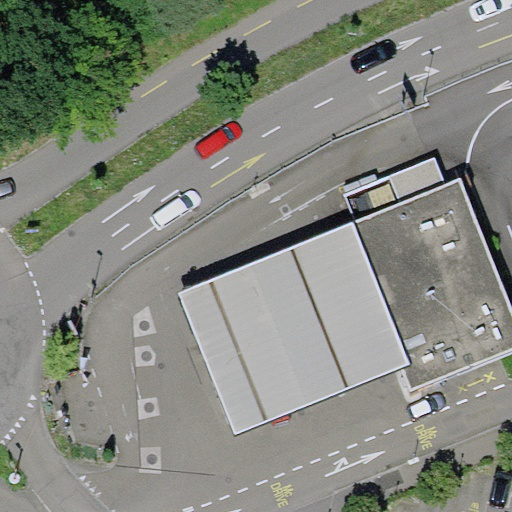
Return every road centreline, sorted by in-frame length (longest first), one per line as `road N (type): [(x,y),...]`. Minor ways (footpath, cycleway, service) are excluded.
road 1 (secondary): [(13,301),(137,204),(235,142),(511,15)]
road 2 (secondary): [(325,0),(175,80),(0,206)]
road 3 (unclassified): [(56,511),(11,375)]
